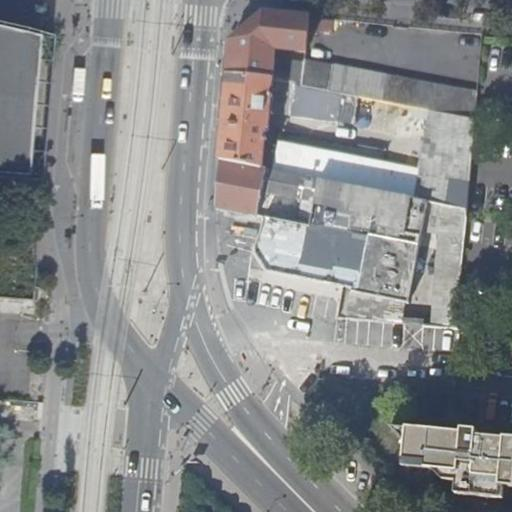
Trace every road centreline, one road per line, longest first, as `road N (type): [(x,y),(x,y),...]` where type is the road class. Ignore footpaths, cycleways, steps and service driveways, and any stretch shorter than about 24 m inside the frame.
road 1 (primary): [(109,0),(90,257),(104,320),(126,346)]
road 2 (primary): [(184,285),(181,219),(198,0)]
road 3 (primary): [(343,511),(217,370),(184,285)]
road 4 (primary): [(155,378),(286,511)]
